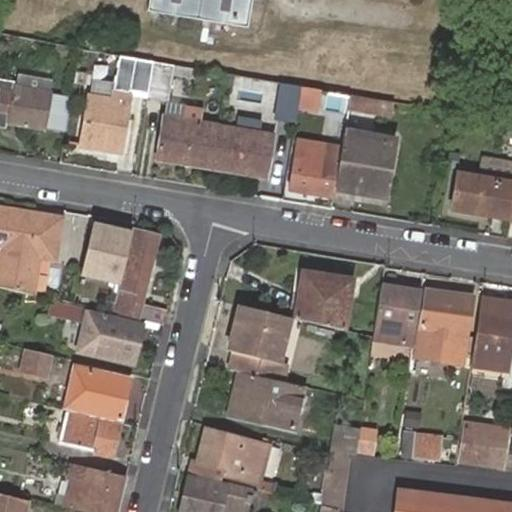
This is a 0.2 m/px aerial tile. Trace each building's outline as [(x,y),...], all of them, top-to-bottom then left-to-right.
[(252,0),(149,0),(148,10),(248,27),(252,0)] [(154,62),(119,57),(115,87),(112,103),(90,100),(83,141),(100,143),(98,150),(119,154),(129,90),(148,94),(154,62)] [(148,94),(147,96),(168,101),(172,75),(192,79),(194,70),(154,62),(148,94)] [(281,84),(228,75),(225,87),(279,96),(281,84)] [(0,122),(7,124),(45,130),(45,128),(51,95),(51,93),(14,87),(15,81),(0,79),(0,122)] [(112,103),(115,87),(92,84),(90,100),(112,103)] [(302,88),(281,84),(279,96),(275,119),(296,122),(301,98),(302,88)] [(302,88),(301,98),(331,104),(333,93),(302,88)] [(333,93),(331,104),(349,107),(351,96),(333,93)] [(72,98),(51,95),(45,128),(66,132),(72,98)] [(394,116),(396,104),(351,96),(349,107),(349,109),(394,116)] [(185,121),(186,108),(167,105),(165,117),(185,121)] [(183,165),(211,169),(219,127),(201,124),(204,112),(186,108),(185,121),(165,117),(157,151),(185,156),(183,165)] [(450,113),(446,139),(463,142),(467,116),(450,113)] [(219,127),(211,169),(242,175),(243,167),(267,171),(273,138),(219,127)] [(342,148),(335,190),(384,200),(392,145),(345,136),(342,148)] [(289,192),(333,200),(335,190),(342,148),(298,140),(289,192)] [(82,147),(98,150),(100,143),(83,141),(82,147)] [(156,160),(183,165),(185,156),(157,151),(156,160)] [(459,175),(453,210),(511,221),(511,213),(511,165),(485,161),(481,179),(459,175)] [(243,167),(242,175),(266,179),(267,171),(243,167)] [(58,217),(0,208),(0,249),(0,250),(0,283),(30,291),(36,256),(37,246),(25,244),(28,230),(56,234),(58,217)] [(119,284),(130,233),(91,224),(80,275),(119,284)] [(56,234),(28,230),(25,244),(37,246),(36,256),(52,258),(56,234)] [(155,238),(130,232),(130,233),(119,284),(112,313),(162,325),(165,313),(138,308),(155,238)] [(73,292),(78,269),(70,267),(64,289),(59,288),(58,297),(72,300),(73,292)] [(301,276),(293,319),(343,331),(348,298),(331,295),(333,281),(301,276)] [(350,283),(333,281),(331,295),(348,298),(350,283)] [(420,291),(381,285),(372,338),(372,341),(380,342),(382,329),(405,333),(404,343),(412,344),(420,291)] [(426,291),(417,345),(464,353),(474,298),(426,291)] [(97,298),(73,292),(72,300),(71,302),(95,308),(97,298)] [(83,325),(76,352),(130,366),(140,324),(49,300),(46,315),(56,317),(83,325)] [(511,345),(511,306),(480,301),(471,361),(470,366),(508,372),(511,345)] [(223,328),(259,336),(264,316),(228,307),(223,328)] [(403,345),(404,343),(405,333),(382,329),(380,342),(403,345)] [(18,371),(44,376),(48,356),(24,350),(18,371)] [(62,408),(118,421),(127,381),(72,368),(62,408)] [(293,387),(247,377),(242,398),(237,397),(232,416),(297,431),(302,412),(288,408),(293,387)] [(302,412),(306,390),(293,387),(288,408),(302,412)] [(58,442),(92,451),(92,453),(111,457),(118,427),(66,414),(58,442)] [(460,426),(453,469),(496,473),(499,459),(502,443),(469,438),(470,429),(470,427),(460,426)] [(269,443),(250,438),(250,440),(205,428),(196,463),(214,468),(213,474),(220,476),(219,478),(257,487),(269,443)] [(331,459),(346,463),(347,458),(354,459),(354,453),(358,433),(329,428),(323,457),(330,459),(331,459)] [(358,433),(354,453),(369,455),(372,430),(358,428),(358,433)] [(469,438),(502,443),(503,434),(470,429),(469,438)] [(400,460),(435,465),(438,439),(415,436),(412,451),(400,450),(400,460)] [(327,471),(330,459),(323,457),(296,450),(293,464),(327,471)] [(326,509),(338,511),(340,511),(346,463),(331,459),(326,509)] [(511,460),(504,460),(502,474),(511,474),(511,460)] [(190,477),(211,482),(213,474),(214,468),(196,463),(194,462),(190,476),(190,477)] [(74,464),(71,476),(87,480),(89,468),(74,464)] [(71,476),(63,508),(80,511),(116,511),(125,477),(89,468),(87,480),(71,476)] [(220,511),(223,504),(241,508),(244,497),(248,498),(249,491),(187,477),(178,511),(220,511)] [(511,511),(511,505),(397,492),(393,511),(511,511)] [(0,511),(24,511),(27,502),(0,495),(0,511)]
